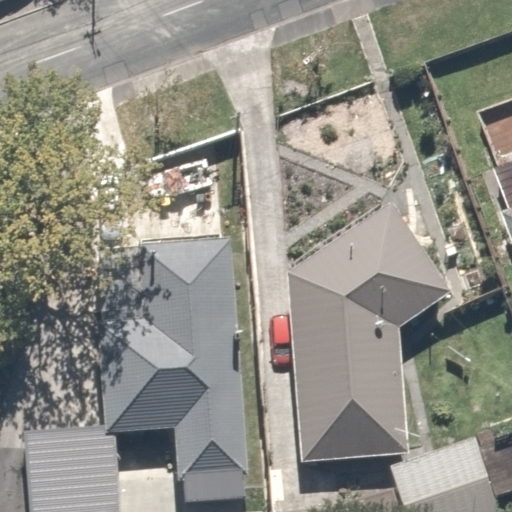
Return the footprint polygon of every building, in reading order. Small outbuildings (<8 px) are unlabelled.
[(511,336),(511,150),(456,160),(469,240),(427,247),(444,348),(511,336)] [(334,233),(216,309),(206,511),(315,511),(319,375),(344,366),(340,302),(334,233)] [(167,511),(176,256),(89,253),(86,348),(16,346),(12,465),(102,467),(101,509),(167,511)] [(511,511),(489,443),(387,477),(398,511),(511,511)] [(24,511),(24,480),(0,479),(0,511),(24,511)]
